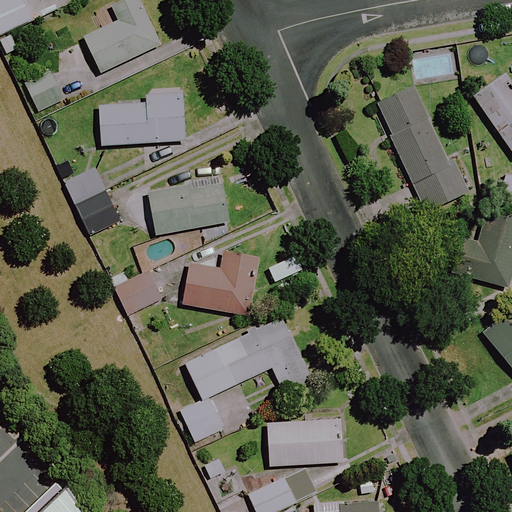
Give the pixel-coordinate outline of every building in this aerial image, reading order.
[(0,32),(2,37),(36,22),(25,0),(2,0),(0,1),(0,32)] [(103,79),(164,52),(141,0),(128,0),(116,5),(123,21),(85,38),(103,79)] [(20,51),(13,36),(2,41),(9,56),(20,51)] [(69,105),(53,71),(26,83),(41,117),(69,105)] [(467,99),(511,160),(511,159),(511,89),(501,75),(467,99)] [(445,162),(412,87),(371,106),(419,213),(465,193),(450,159),(445,162)] [(104,105),(106,146),(194,143),(193,94),(150,96),(151,103),(104,105)] [(78,208),(111,192),(99,169),(67,185),(78,208)] [(511,197),(511,177),(502,175),(496,196),(511,200),(511,197)] [(161,239),(233,227),(225,181),(154,194),(161,239)] [(93,237),(125,221),(111,192),(78,208),(93,237)] [(447,274),(504,286),(511,248),(511,221),(476,214),(471,239),(455,236),(447,274)] [(189,264),(183,307),(255,318),(264,257),(227,251),(224,269),(189,264)] [(129,318),(164,303),(152,274),(117,289),(129,318)] [(511,325),(510,327),(499,315),(477,331),(511,375),(511,325)] [(287,316),(190,360),(208,398),(276,367),(292,401),(320,388),(287,316)] [(183,410),(198,441),(227,428),(213,396),(183,410)] [(347,421),(272,422),(272,465),(348,463),(347,421)] [(221,458),(206,465),(212,477),(227,471),(221,458)] [(260,511),(275,511),(322,490),(311,466),(252,493),(260,511)] [(40,511),(88,511),(70,483),(40,511)] [(310,509),(309,511),(384,511),(385,498),(344,498),(344,508),(310,509)]
